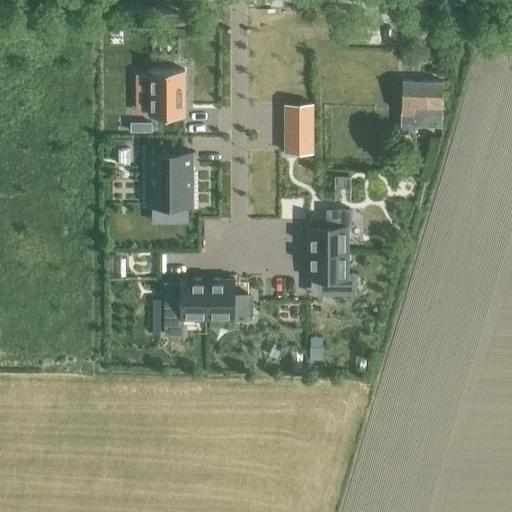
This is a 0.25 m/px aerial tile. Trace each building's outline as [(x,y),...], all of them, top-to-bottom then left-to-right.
[(148,73),(136,73),(136,94),(148,94),(148,115),(184,115),(184,69),(148,69),(148,73)] [(416,123),(442,123),(442,79),(403,79),(403,130),(416,130),(416,123)] [(312,103),(283,103),(284,151),(312,151),(312,103)] [(192,150),(147,150),(147,203),(191,203),(192,150)] [(307,224),(307,251),(347,250),(348,226),(350,227),(350,208),(326,208),(326,224),(307,224)] [(347,250),(307,251),(307,277),(322,277),(322,293),(356,292),(355,272),(347,272),(347,250)] [(180,290),(164,290),(165,333),(182,333),(182,317),(207,317),(207,277),(180,277),(180,290)] [(233,277),(207,277),(207,317),(249,317),(249,293),(233,293),(233,277)]
